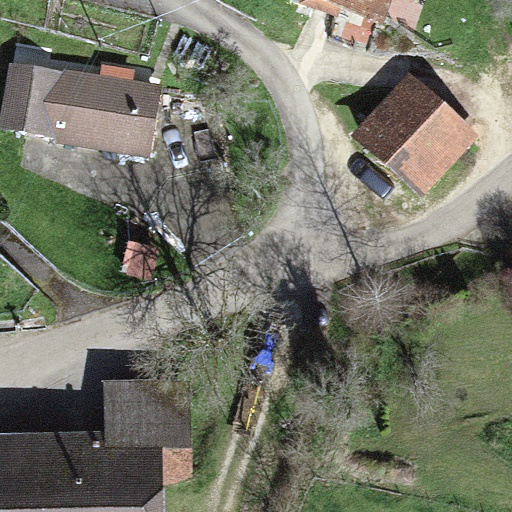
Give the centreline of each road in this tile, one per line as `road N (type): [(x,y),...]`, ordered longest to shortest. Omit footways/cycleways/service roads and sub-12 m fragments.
road 1 (unclassified): [(0,370),(305,270)]
road 2 (residential): [(198,0),(252,45),(278,80),(305,165),(305,270)]
road 3 (residential): [(305,270),(440,223),(511,175)]
